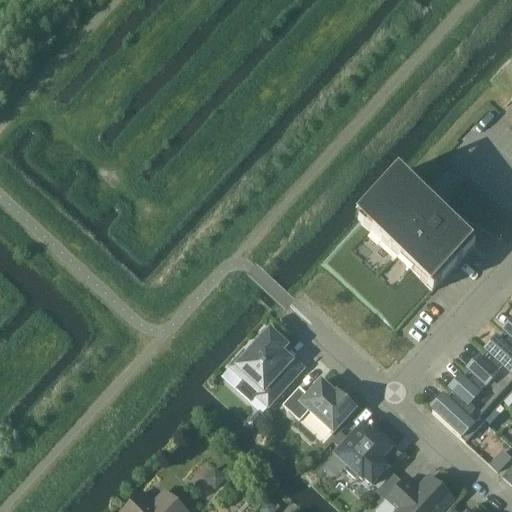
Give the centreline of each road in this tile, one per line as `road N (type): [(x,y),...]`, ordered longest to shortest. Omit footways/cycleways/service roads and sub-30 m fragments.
road 1 (residential): [(392,395),(511,263)]
road 2 (residential): [(511,506),(392,395)]
road 3 (residential): [(392,395),(290,306)]
